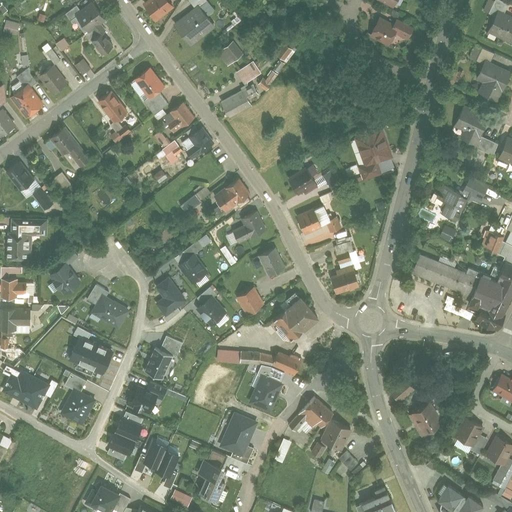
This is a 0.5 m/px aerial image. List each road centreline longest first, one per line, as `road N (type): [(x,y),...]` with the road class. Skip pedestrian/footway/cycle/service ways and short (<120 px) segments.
road 1 (unclassified): [(370,321),(325,302),(278,212),(151,41)]
road 2 (tertiary): [(432,81),(370,321)]
road 3 (residential): [(86,450),(139,337),(145,302),(138,274),(113,261)]
road 4 (tertiary): [(426,511),(387,422),(370,321)]
road 5 (residential): [(0,156),(151,41)]
road 6 (residential): [(370,321),(501,347)]
